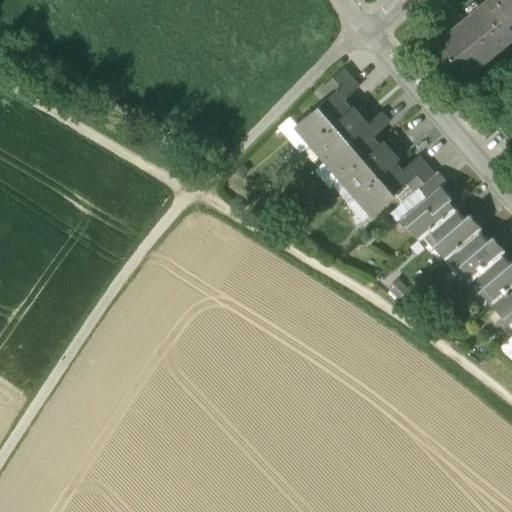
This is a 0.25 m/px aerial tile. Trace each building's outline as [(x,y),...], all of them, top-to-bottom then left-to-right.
[(488,0),(433,46),(462,83),(511,42),(511,27),(510,25),(488,0)] [(511,0),(488,0),(510,25),(511,23),(511,0)] [(343,70),(324,86),(332,95),(350,79),(343,70)] [(301,122),(296,126),(312,144),(348,112),(344,108),(339,107),(340,102),(343,103),(359,89),(350,79),(332,95),(301,122)] [(348,112),(312,144),(327,161),(366,127),(351,110),(348,112)] [(304,151),(312,144),(296,126),(301,122),(295,115),(282,127),(288,134),(304,151)] [(366,127),(327,161),(341,179),(378,147),(374,143),(371,143),(371,138),(373,138),(389,124),(381,115),(366,127)] [(378,147),(341,179),(356,196),(393,164),(396,161),(382,144),(378,147)] [(393,164),(356,196),(372,214),(408,183),(426,167),(418,158),(403,172),(403,175),(397,174),(397,169),(393,164)] [(426,167),(408,183),(416,192),(419,189),(434,176),(426,167)] [(434,176),(419,189),(426,199),(437,189),(440,187),(441,187),(447,183),(438,173),(434,176)] [(452,199),(441,187),(440,187),(437,189),(449,202),(452,199)] [(416,192),(395,210),(406,226),(416,218),(411,212),(426,199),(419,189),(416,192)] [(426,199),(411,212),(416,218),(406,226),(419,241),(425,236),(455,209),(449,202),(437,189),(426,199)] [(455,209),(425,236),(445,260),(448,258),(476,233),(455,209)] [(476,233),(448,258),(468,282),(471,280),(499,256),(478,231),(476,233)] [(499,256),(471,280),(492,305),(511,286),(511,266),(501,254),(499,256)] [(511,286),(492,305),(504,318),(511,311),(511,286)]
